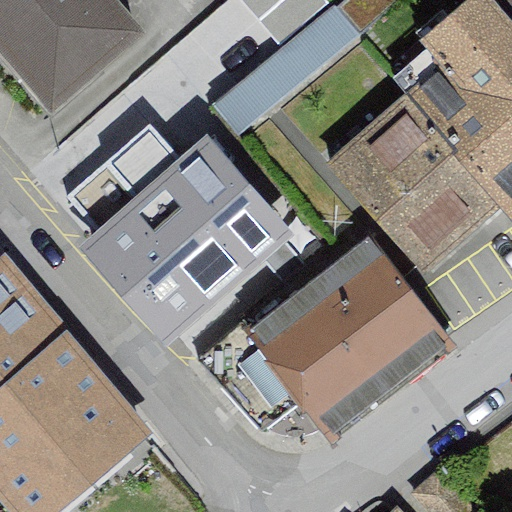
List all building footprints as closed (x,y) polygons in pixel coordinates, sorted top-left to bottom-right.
[(113,0),(0,0),(0,54),(46,107),(137,26),(113,0)] [(511,0),(485,0),(511,29),(511,0)] [(237,125),(363,36),(340,4),(214,93),(237,125)] [(409,107),(509,221),(511,225),(511,36),(489,9),(459,35),(443,16),(415,40),(432,60),(394,90),(409,107)] [(332,175),(431,288),(509,221),(409,107),(332,175)] [(211,154),(93,259),(182,360),(300,255),(211,154)] [(307,409),(336,447),(455,355),(378,256),(216,382),(263,442),(307,409)] [(0,482),(25,511),(49,511),(141,435),(3,271),(0,273),(0,482)] [(457,511),(435,490),(416,510),(417,511),(457,511)]
